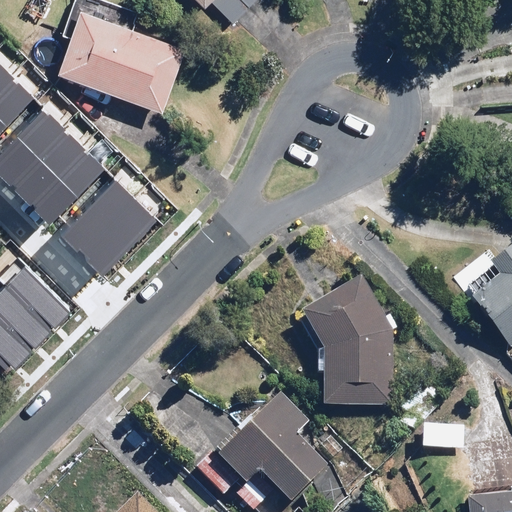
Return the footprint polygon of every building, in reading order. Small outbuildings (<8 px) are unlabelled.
[(138,12),(104,0),(75,0),(63,34),(71,37),(58,74),(165,112),(187,51),(132,31),(138,12)] [(201,0),(208,6),(211,3),(232,24),(255,0),(201,0)] [(0,89),(12,77),(0,65),(0,89)] [(0,129),(32,96),(12,77),(0,89),(0,129)] [(63,128),(43,109),(0,153),(0,177),(8,185),(63,128)] [(83,147),(63,128),(8,185),(28,204),(83,147)] [(103,166),(83,147),(28,204),(48,223),(103,166)] [(136,199),(116,180),(61,236),(81,255),(136,199)] [(156,218),(136,199),(81,255),(101,275),(156,218)] [(466,300),(508,349),(511,345),(511,252),(493,268),(497,274),(466,300)] [(25,268),(6,288),(50,331),(70,311),(25,268)] [(324,405),(391,406),(391,331),(397,327),(390,315),(384,319),(359,278),(303,312),(324,347),(324,351),(317,351),(317,375),(324,375),(324,405)] [(6,288),(0,293),(0,320),(31,350),(50,331),(6,288)] [(0,320),(0,358),(12,370),(31,350),(0,320)] [(309,422),(279,391),(259,411),(256,408),(195,468),(222,495),(232,486),(254,508),(275,487),(290,502),(328,464),(297,433),(309,422)] [(463,425),(423,423),(422,449),(462,451),(463,425)] [(511,511),(511,492),(469,498),(470,511),(511,511)] [(156,511),(138,493),(117,511),(156,511)]
